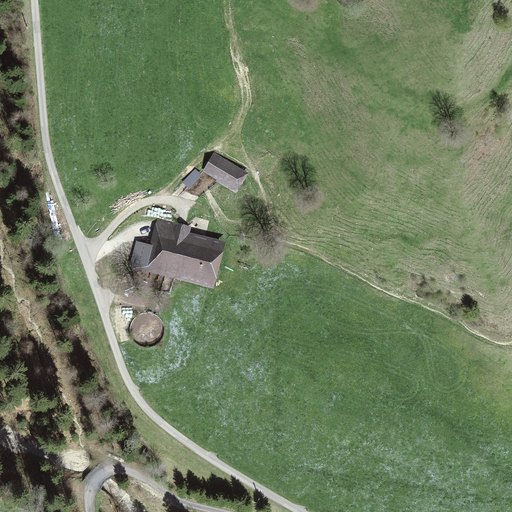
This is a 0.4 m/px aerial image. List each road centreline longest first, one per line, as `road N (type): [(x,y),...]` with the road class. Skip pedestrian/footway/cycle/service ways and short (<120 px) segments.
road 1 (track): [(310,511),(190,442),(137,394),(49,149),(36,0)]
road 2 (track): [(220,511),(184,503),(125,471),(107,471),(90,488),(90,511)]
road 3 (track): [(186,208),(146,201),(115,221),(86,260)]
